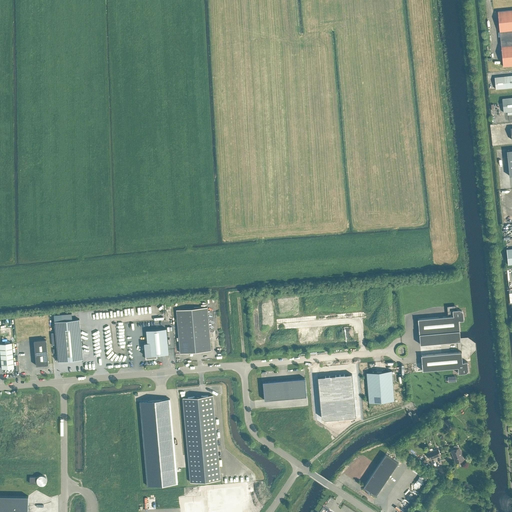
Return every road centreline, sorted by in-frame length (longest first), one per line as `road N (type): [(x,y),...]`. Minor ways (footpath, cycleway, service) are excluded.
road 1 (unclassified): [(63,380),(244,364)]
road 2 (unclassified): [(244,364),(391,350)]
road 3 (unclassified): [(63,380),(64,511)]
road 4 (unclassified): [(244,364),(249,425),(300,465)]
